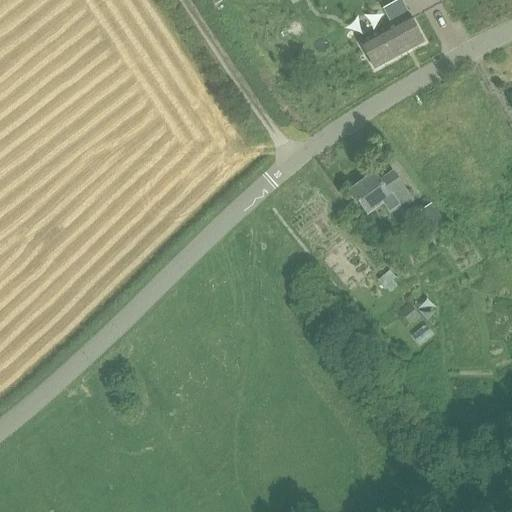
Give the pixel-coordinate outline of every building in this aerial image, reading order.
[(383,13),(390,25),(358,42),(373,69),(424,42),(402,2),(383,13)] [(367,215),(383,204),(389,212),(398,206),(399,206),(410,198),(392,173),(380,182),(374,173),(349,190),(367,215)] [(414,216),(429,235),(445,224),(430,203),(414,216)] [(389,270),(378,281),(384,288),(385,287),(390,293),(397,286),(392,280),(396,277),(389,270)] [(418,316),(409,305),(401,312),(409,323),(418,316)]
